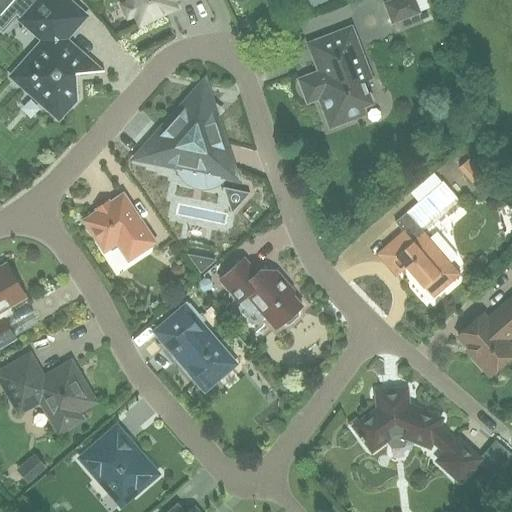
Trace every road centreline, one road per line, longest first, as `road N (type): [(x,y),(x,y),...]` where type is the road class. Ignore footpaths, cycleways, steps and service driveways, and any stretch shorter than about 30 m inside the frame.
road 1 (residential): [(371,330),(306,247),(242,72),(226,54),(210,48),(156,72),(37,201)]
road 2 (residential): [(371,330),(280,461),(261,477),(237,479),(143,383),(37,201)]
road 3 (residential): [(503,434),(371,330)]
